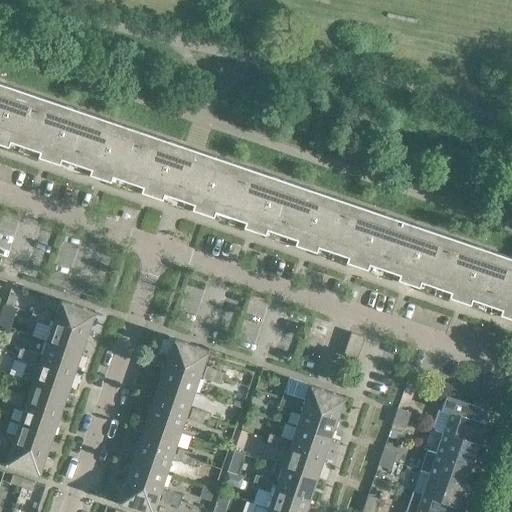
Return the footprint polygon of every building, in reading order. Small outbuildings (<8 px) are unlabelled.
[(0,143),(4,145),(7,137),(37,147),(35,155),(55,162),(58,154),(88,164),(86,172),(107,180),(109,171),(140,182),(137,190),(214,217),(217,208),(247,219),(244,227),(265,234),(268,226),(298,236),(295,244),(316,251),(319,243),(349,254),(346,262),(367,269),(370,261),(400,271),(398,279),(418,286),(421,278),(451,289),(449,297),(469,304),(472,296),(503,306),(500,314),(511,318),(511,257),(0,82),(0,143)] [(9,293),(5,304),(14,307),(18,297),(9,293)] [(94,311),(60,299),(53,320),(87,331),(94,311)] [(30,318),(39,321),(43,310),(34,306),(30,318)] [(52,313),(43,310),(39,321),(48,324),(52,313)] [(87,331),(53,320),(46,341),(80,353),(87,331)] [(342,356),(356,361),(364,337),(350,332),(342,356)] [(208,349),(174,338),(167,358),(201,370),(208,349)] [(80,353),(46,341),(39,361),(73,373),(80,353)] [(16,359),(25,363),(29,351),(20,348),(16,359)] [(38,354),(29,351),(25,363),(26,363),(34,366),(36,360),(38,354)] [(201,370),(167,358),(159,380),(193,392),(201,370)] [(73,373),(39,361),(36,360),(34,366),(26,363),(20,379),(32,383),(66,394),(73,373)] [(202,377),(211,380),(215,368),(206,365),(202,377)] [(224,372),(215,368),(211,380),(220,383),(224,372)] [(193,392),(159,380),(152,400),(186,411),(193,392)] [(66,394),(32,383),(25,402),(59,414),(66,394)] [(344,396),(310,384),(303,405),(337,417),(344,396)] [(448,388),(445,395),(440,410),(449,413),(443,432),(477,444),(478,443),(487,416),(476,412),(478,407),(458,400),(460,392),(448,388)] [(1,401),(10,404),(14,392),(5,389),(1,401)] [(24,395),(14,392),(10,404),(20,407),(24,395)] [(279,403),(288,406),(292,395),(283,392),(279,403)] [(301,398),(292,395),(288,406),(297,410),(301,398)] [(186,411),(152,400),(145,421),(179,433),(186,411)] [(59,414),(25,402),(18,423),(52,435),(59,414)] [(337,417),(303,405),(295,427),(329,438),(337,417)] [(188,418),(197,421),(201,410),(192,407),(188,418)] [(410,412),(397,408),(394,416),(407,420),(410,412)] [(210,413),(201,410),(197,421),(206,425),(210,413)] [(407,420),(394,416),(391,424),(404,428),(407,420)] [(179,433),(145,421),(138,441),(172,453),(179,433)] [(52,435),(18,423),(11,445),(45,456),(52,435)] [(329,438),(295,427),(289,446),(323,458),(329,438)] [(477,444),(443,432),(436,453),(470,465),(474,453),(482,456),(483,453),(484,454),(486,446),(478,443),(477,444)] [(265,445),(274,448),(278,436),(269,433),(265,445)] [(9,437),(0,434),(0,446),(5,448),(9,437)] [(287,439),(278,436),(274,448),(283,451),(287,439)] [(172,453),(138,441),(131,462),(165,473),(172,453)] [(45,456),(11,445),(4,464),(38,476),(45,456)] [(323,458),(289,446),(281,468),(315,480),(323,458)] [(174,460),(183,463),(187,451),(178,448),(174,460)] [(396,453),(383,449),(380,457),(393,461),(396,453)] [(420,470),(463,485),(463,486),(472,489),(474,482),(474,481),(474,479),(466,476),(470,465),(436,453),(427,450),(420,470)] [(196,454),(187,451),(183,463),(192,466),(196,454)] [(393,461),(380,457),(377,465),(390,469),(393,461)] [(165,473),(131,462),(124,483),(158,495),(161,496),(164,490),(165,490),(166,487),(161,486),(165,473)] [(315,480),(281,468),(274,488),(309,499),(315,480)] [(463,485),(420,470),(413,490),(422,493),(422,494),(456,506),(456,507),(465,509),(467,502),(467,500),(459,497),(463,486),(463,485)] [(24,478),(12,474),(9,483),(21,487),(24,478)] [(251,486),(260,489),(264,478),(255,475),(251,486)] [(36,482),(24,478),(21,487),(33,491),(36,482)] [(273,481),(264,478),(260,489),(269,492),(273,481)] [(152,511),(158,495),(124,483),(117,503),(142,511),(152,511)] [(203,487),(199,498),(208,501),(212,490),(203,487)] [(304,511),(309,499),(274,488),(267,508),(277,511),(304,511)] [(164,490),(161,496),(160,501),(169,504),(173,493),(165,490),(164,490)] [(454,511),(456,507),(456,506),(422,494),(422,493),(413,490),(405,511),(454,511)] [(219,492),(216,502),(227,506),(230,496),(219,492)] [(182,496),(173,493),(169,504),(178,507),(182,496)] [(375,511),(380,499),(367,495),(362,511),(364,511),(375,511)]
